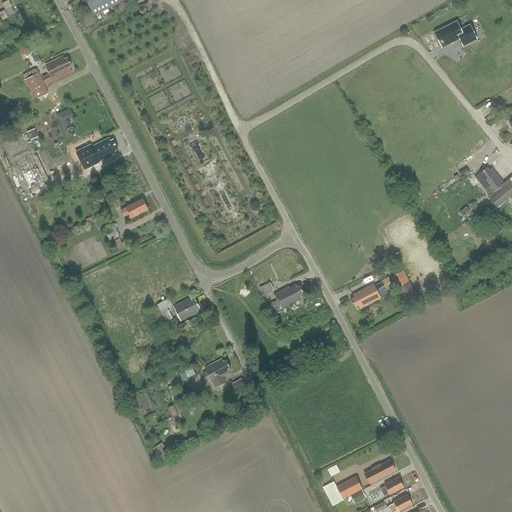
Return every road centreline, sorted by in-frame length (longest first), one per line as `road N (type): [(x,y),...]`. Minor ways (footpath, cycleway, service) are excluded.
road 1 (unclassified): [(298,245),(241,129),(385,47),(417,44),(510,157)]
road 2 (residential): [(298,245),(279,245),(225,276),(199,274),(57,0)]
road 3 (unclassified): [(441,511),(298,245)]
